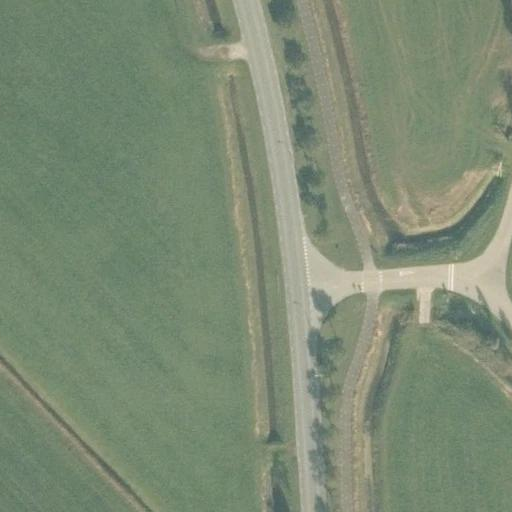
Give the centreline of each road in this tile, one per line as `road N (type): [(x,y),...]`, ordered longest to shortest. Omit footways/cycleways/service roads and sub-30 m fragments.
road 1 (primary): [(297,285),(246,0)]
road 2 (primary): [(311,511),(297,285)]
road 3 (unclassified): [(483,291),(440,275),(297,285)]
